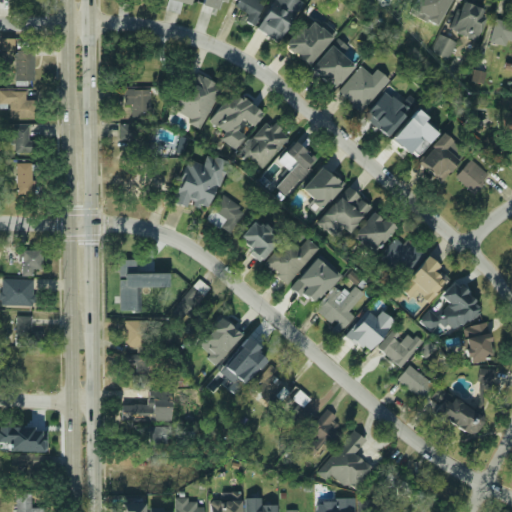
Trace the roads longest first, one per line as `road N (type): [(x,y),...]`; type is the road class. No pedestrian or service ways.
road 1 (residential): [(485,486),(511,431),(506,292),(263,72),(198,40),(112,23)]
road 2 (tertiary): [(511,498),(399,430),(197,252),(146,229),(111,226)]
road 3 (secondary): [(62,225),(73,511)]
road 4 (secondary): [(90,226),(90,0)]
road 5 (secondary): [(93,511),(91,304)]
road 6 (secondary): [(62,0),(62,123)]
